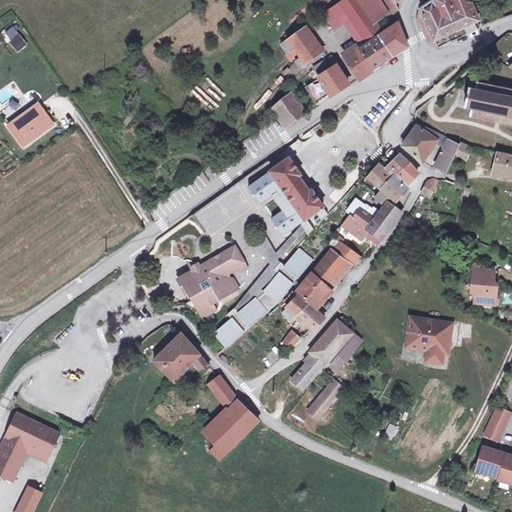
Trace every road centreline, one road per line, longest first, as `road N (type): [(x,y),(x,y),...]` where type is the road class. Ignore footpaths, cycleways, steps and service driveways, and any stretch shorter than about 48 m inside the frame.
road 1 (residential): [(246,397),(333,317),(411,208),(423,175),(395,136),(426,58)]
road 2 (tertiary): [(126,253),(286,138),(426,58)]
road 3 (unclassified): [(246,397),(319,451),(471,511)]
road 4 (unclassified): [(159,317),(108,350),(84,329),(92,304),(125,283),(126,253)]
road 5 (tertiary): [(17,335),(126,253)]
road 6 (unclassified): [(159,317),(182,321),(246,397)]
